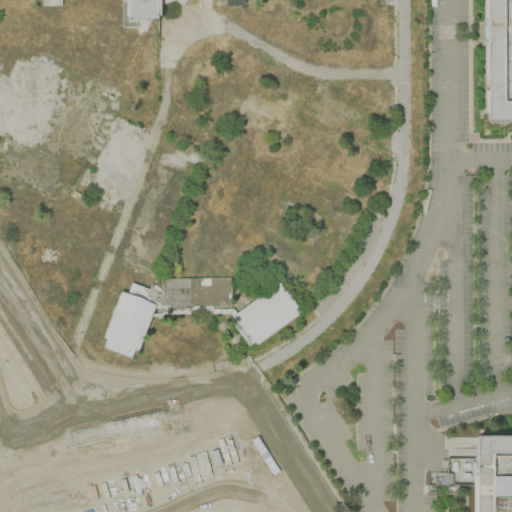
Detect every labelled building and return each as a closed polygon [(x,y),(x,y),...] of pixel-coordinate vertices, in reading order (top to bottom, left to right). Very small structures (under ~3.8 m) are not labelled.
[(137,27),(123,27),(123,0),(62,0),(62,6),(42,6),(42,0),(245,0),(245,5),(219,5),(219,0),(158,0),(158,20),(137,20),(137,27)] [(511,122),(488,122),(487,0),(511,0),(511,122)] [(235,319),(231,314),(163,314),(163,319),(158,319),(158,308),(154,309),(156,304),(152,302),(156,292),(149,289),(153,278),(165,278),(165,305),(167,305),(167,308),(205,308),(205,305),(211,305),(211,308),(233,308),(235,314),(238,317),(235,319)] [(205,305),(167,305),(165,305),(165,278),(254,278),(254,281),(230,281),(230,306),(211,305),(205,305)] [(235,314),(279,282),(301,312),(257,344),(255,341),(249,345),(232,322),(235,319),(238,317),(235,314)] [(149,289),(156,292),(152,302),(156,304),(154,309),(139,350),(134,348),(131,357),(104,347),(107,338),(104,336),(121,291),(128,293),(132,283),(149,289)] [(511,511),(472,511),(473,475),(478,475),(478,436),(511,436),(511,440),(511,511)]
